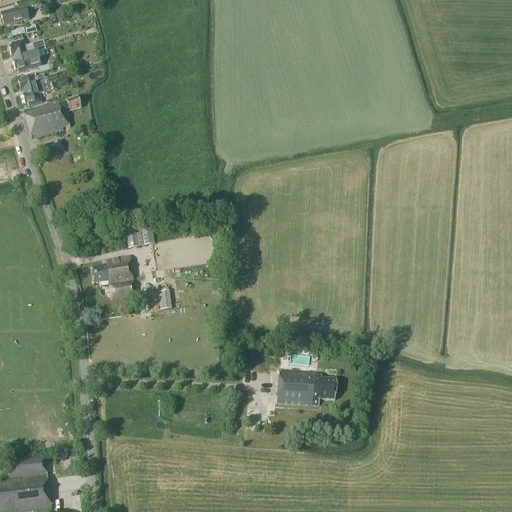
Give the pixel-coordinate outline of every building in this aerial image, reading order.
[(26,13),(34,11),(41,9),(38,0),(31,0),(16,4),(17,9),(0,14),(4,28),(29,20),(26,13)] [(34,26),(25,28),(26,35),(37,32),(35,25),(34,26)] [(23,29),(11,32),(12,37),(25,34),(23,29)] [(13,57),(14,60),(45,50),(43,42),(26,47),(24,41),(9,45),(10,47),(7,48),(10,58),(13,57)] [(45,50),(14,60),(14,61),(12,62),(14,72),(17,71),(18,74),(32,70),(29,60),(48,55),(46,50),(45,50)] [(52,64),(38,68),(39,74),(54,70),(52,64)] [(45,79),(46,81),(41,82),(39,77),(34,78),(33,75),(19,79),(20,81),(18,81),(21,92),(23,91),(23,93),(55,84),(56,84),(56,83),(58,82),(57,76),(45,79)] [(51,91),(56,90),(55,84),(23,93),(24,95),(22,96),(25,106),(27,105),(28,108),(42,104),(39,95),(51,92),(51,91)] [(81,110),(77,97),(65,101),(66,102),(58,104),(58,102),(23,112),(31,140),(63,131),(62,129),(68,127),(69,128),(70,128),(66,114),(81,110)] [(62,141),(40,147),(41,149),(44,159),(51,156),(65,153),(62,141)] [(154,245),(150,225),(124,229),(128,250),(154,245)] [(135,297),(129,258),(106,262),(106,267),(91,269),(93,284),(108,282),(111,300),(135,297)] [(171,310),(168,292),(158,293),(160,311),(171,310)] [(322,375),(279,373),(276,404),(318,407),(319,400),(334,402),(336,381),(321,380),(322,375)] [(0,511),(44,511),(51,511),(44,457),(3,461),(6,481),(0,481),(0,511)]
